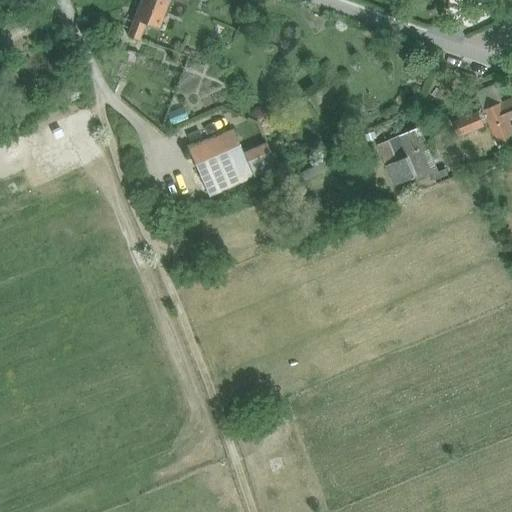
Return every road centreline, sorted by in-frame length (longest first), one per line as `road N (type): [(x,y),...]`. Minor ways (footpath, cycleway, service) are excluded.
road 1 (track): [(62,0),(245,511)]
road 2 (residential): [(313,0),(511,70)]
